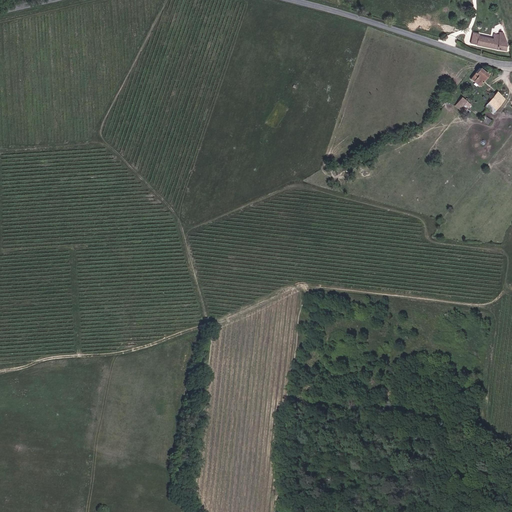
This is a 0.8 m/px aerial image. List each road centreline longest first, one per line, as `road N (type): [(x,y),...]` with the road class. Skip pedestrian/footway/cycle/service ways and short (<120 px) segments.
road 1 (track): [(0,367),(144,348),(303,286),(486,305),(495,317),(485,424),(511,442)]
road 2 (track): [(209,325),(176,214),(98,136),(165,0)]
road 3 (unclassified): [(511,64),(293,0)]
